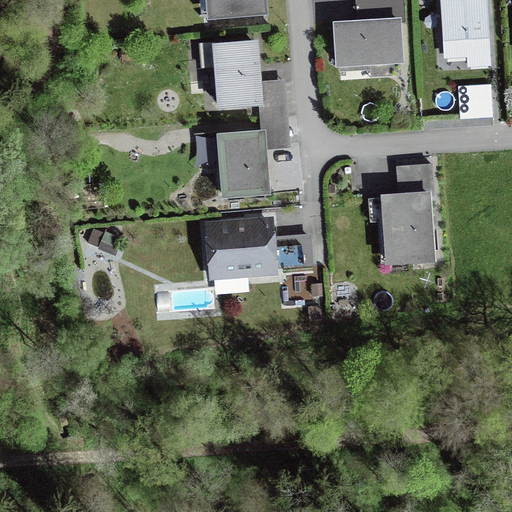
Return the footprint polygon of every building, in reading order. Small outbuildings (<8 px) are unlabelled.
[(204,0),(207,24),(269,19),(267,0),(204,0)] [(403,0),(354,0),(356,23),(401,21),(401,24),(405,24),(403,0)] [(440,0),(443,60),(447,60),(448,67),(467,66),(467,68),(470,68),(470,73),(487,72),(487,67),(491,67),(487,0),(440,0)] [(401,24),(401,21),(356,23),(332,24),(335,71),(404,67),(401,24)] [(215,90),(217,113),(259,110),(264,109),(262,83),(261,73),(258,43),(215,46),(215,43),(198,44),(200,71),(197,71),(198,91),(215,90)] [(286,81),(262,83),(264,109),(259,110),(261,133),(266,132),(268,151),(291,149),(286,81)] [(476,119),(493,119),(491,85),(458,87),(460,120),(476,119)] [(217,136),(222,202),(271,199),(269,165),(268,151),(266,132),(261,133),(217,136)] [(385,269),(436,266),(431,198),(435,197),(433,164),(411,166),(396,167),(398,196),(380,198),(380,199),(367,200),(369,226),(382,225),(385,269)] [(209,282),(279,276),(276,247),(274,217),(204,223),(209,282)] [(123,239),(105,232),(104,234),(92,230),(87,244),(99,249),(98,250),(116,257),(123,239)] [(311,285),(312,298),(322,297),(322,285),(311,285)] [(308,308),(309,322),(322,321),(321,307),(308,308)]
